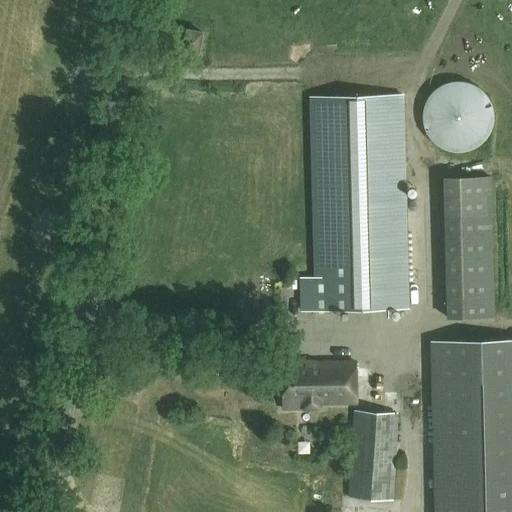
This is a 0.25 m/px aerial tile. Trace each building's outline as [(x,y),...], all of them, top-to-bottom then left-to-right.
[(187,29),(184,49),(198,52),(202,32),(187,29)] [(487,138),(493,123),(492,107),(484,93),(471,83),(456,81),(440,85),(428,95),(422,110),(422,126),(430,140),(443,150),(459,153),(474,148),(487,138)] [(407,308),(404,183),(402,94),(310,96),(316,310),(407,308)] [(490,176),(443,177),(447,318),(494,317),(490,176)] [(511,511),(511,339),(433,342),(436,511),(511,511)] [(357,403),(356,362),(282,364),(283,408),(320,407),(320,404),(357,403)] [(359,372),(362,396),(376,395),(372,370),(359,372)] [(393,500),(398,414),(353,411),(348,497),(393,500)]
